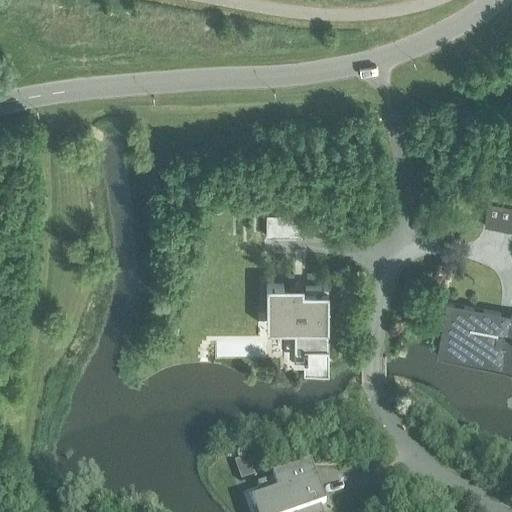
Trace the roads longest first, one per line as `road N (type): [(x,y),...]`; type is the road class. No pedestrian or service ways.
road 1 (residential): [(0,105),(376,64),(425,48),(496,0)]
road 2 (residential): [(493,511),(384,425),(376,405),(372,342),(406,207),(391,111)]
